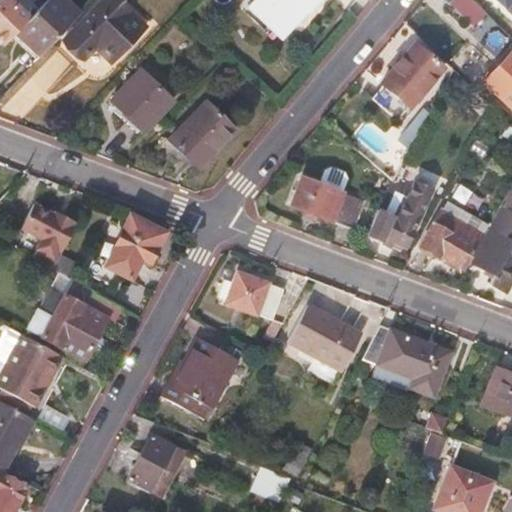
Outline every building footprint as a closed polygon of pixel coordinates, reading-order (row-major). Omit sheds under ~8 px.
[(0,0),(0,35),(7,42),(14,35),(30,17),(15,2),(11,6),(4,0),(0,0)] [(63,32),(80,14),(65,0),(46,0),(30,17),(14,35),(38,58),(63,32)] [(258,0),(252,6),(281,35),(314,0),(258,0)] [(486,14),(471,0),(451,0),(448,3),(473,27),(486,14)] [(495,0),(505,8),(511,0),(495,0)] [(39,83),(77,45),(63,32),(38,58),(26,70),(39,83)] [(414,44),(382,82),(384,84),(373,97),(398,119),(409,106),(410,107),(443,68),(415,45),(414,44)] [(511,52),(484,82),(511,108),(511,52)] [(139,70),(110,100),(142,131),(172,102),(139,70)] [(28,86),(21,105),(66,121),(79,85),(62,79),(56,95),(28,86)] [(205,102),(169,139),(198,168),(234,131),(205,102)] [(33,209),(42,182),(22,175),(0,197),(0,222),(19,204),(33,209)] [(300,178),(289,205),(352,229),(363,202),(300,178)] [(475,246),(485,227),(448,207),(438,226),(433,223),(420,247),(466,272),(472,261),(479,248),(475,246)] [(511,278),(511,244),(497,237),(510,213),(501,208),(479,248),(472,261),(497,274),(491,284),(505,291),(511,278)] [(404,246),(412,225),(379,212),(366,236),(380,242),(382,237),(404,246)] [(130,214),(113,244),(148,263),(164,233),(130,214)] [(52,270),(65,240),(33,223),(17,252),(52,270)] [(78,283),(94,255),(65,240),(52,270),(78,283)] [(282,290),(236,274),(233,284),(223,280),(217,297),(226,301),(225,303),(271,319),(282,290)] [(84,361),(106,318),(114,322),(122,306),(99,294),(90,310),(62,294),(39,336),(84,361)] [(309,304),(288,343),(335,369),(356,330),(309,304)] [(433,398),(449,353),(378,327),(360,359),(411,379),(407,388),(433,398)] [(52,376),(62,356),(21,334),(0,374),(0,388),(35,408),(45,389),(42,387),(49,374),(52,376)] [(168,383),(161,395),(205,419),(236,363),(197,341),(173,385),(168,383)] [(511,374),(495,367),(479,404),(511,417),(511,374)] [(42,387),(45,389),(52,376),(49,374),(42,387)] [(0,402),(0,469),(3,472),(31,419),(0,402)] [(439,435),(446,419),(431,413),(424,430),(432,433),(439,435)] [(435,457),(442,439),(429,434),(422,452),(435,457)] [(151,435),(126,480),(149,492),(159,473),(171,480),(185,453),(151,435)] [(306,459),(312,449),(296,441),(290,453),(306,459)] [(511,445),(502,442),(496,456),(511,461),(511,445)] [(296,477),(306,459),(290,453),(281,471),(296,477)] [(432,509),(441,511),(478,511),(488,487),(467,480),(469,474),(451,467),(448,466),(432,509)] [(259,468),(250,490),(278,502),(287,479),(259,468)] [(0,511),(12,511),(27,484),(3,472),(0,469),(0,511)] [(490,482),(469,474),(467,480),(488,487),(490,482)]
